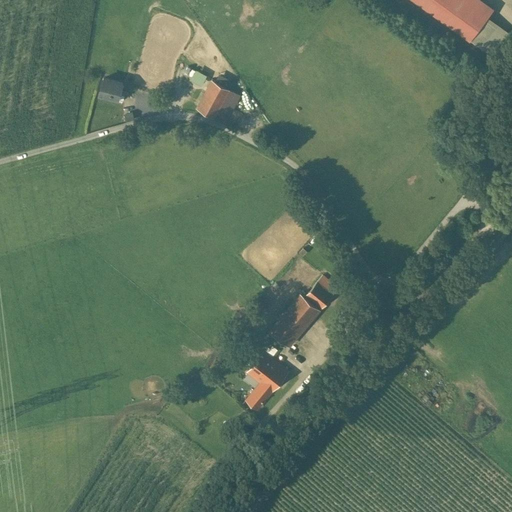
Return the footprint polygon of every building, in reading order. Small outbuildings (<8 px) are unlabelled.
[(486,18),(462,0),(415,0),(469,40),(486,18)] [(208,82),(212,72),(199,68),(196,78),(208,82)] [(123,83),(103,77),(101,86),(99,93),(123,100),(125,92),(121,91),(123,83)] [(239,95),(212,79),(197,108),(224,123),(239,95)] [(337,288),(322,275),(318,280),(333,293),(337,288)] [(318,280),(305,295),(305,296),(319,308),(320,309),(333,293),(318,280)] [(301,292),(270,330),(288,345),(319,308),(305,296),(305,295),(301,292)] [(280,364),(264,351),(247,372),(249,373),(261,382),(272,391),(289,370),(280,364)] [(261,382),(249,373),(244,379),(256,388),(261,382)] [(272,391),(261,382),(256,388),(246,400),(257,408),(272,391)]
